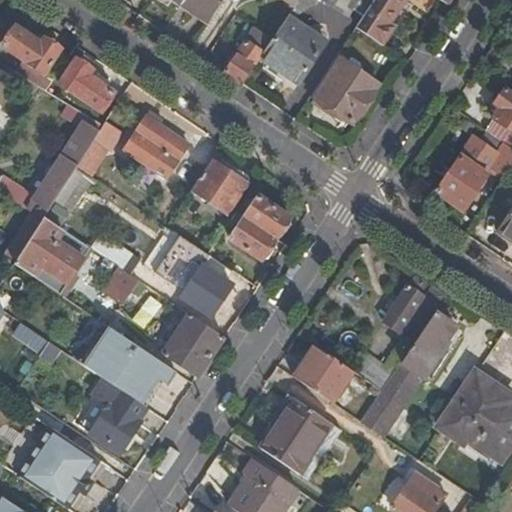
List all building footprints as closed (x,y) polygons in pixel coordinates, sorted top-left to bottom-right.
[(172,0),(208,23),(223,0),(172,0)] [(374,0),(299,0),(293,10),(273,41),(259,59),(297,85),(325,44),(293,22),(310,9),(316,7),(319,2),(341,18),(349,7),(363,16),(365,14),(374,0)] [(299,0),(279,0),(293,10),(299,0)] [(380,46),(391,30),(385,26),(403,0),(374,0),(365,14),(363,16),(355,29),(375,42),(380,46)] [(22,61),(46,76),(61,51),(45,41),(42,46),(15,28),(3,48),(22,61)] [(216,68),(242,86),(259,59),(273,41),(254,28),(237,53),(231,48),(216,68)] [(74,64),(67,59),(53,81),(101,115),(115,94),(88,77),(91,72),(75,61),(74,64)] [(14,73),(38,88),(46,76),(22,61),(14,73)] [(378,87),(340,61),(314,99),(352,124),(378,87)] [(46,76),(38,88),(46,93),(53,81),(46,76)] [(511,94),(505,90),(495,106),(500,109),(485,131),(503,143),(511,148),(511,94)] [(145,119),(159,127),(162,122),(148,114),(145,119)] [(188,146),(159,127),(145,119),(124,153),(166,181),(188,146)] [(32,215),(42,221),(44,219),(55,202),(74,172),(77,168),(92,145),(99,135),(82,124),(61,158),(60,157),(52,169),(49,174),(42,186),(40,189),(26,212),(32,215)] [(475,138),(462,157),(483,172),(487,166),(496,153),(475,138)] [(511,148),(503,143),(496,153),(487,166),(506,179),(511,169),(511,148)] [(77,168),(93,179),(108,155),(92,145),(77,168)] [(465,212),(490,176),(483,172),(462,157),(437,192),(465,212)] [(211,162),(194,187),(230,212),(247,186),(211,162)] [(49,174),(52,169),(46,165),(43,170),(49,174)] [(74,172),(55,202),(71,212),(90,182),(74,172)] [(5,180),(0,188),(0,194),(18,206),(27,193),(5,180)] [(244,219),(275,240),(290,218),(259,197),(244,219)] [(511,211),(498,232),(511,241),(511,211)] [(32,215),(5,256),(15,263),(42,221),(32,215)] [(23,271),(63,298),(72,285),(66,282),(88,248),(44,219),(42,221),(15,263),(14,266),(23,271)] [(260,261),(275,240),(244,219),(230,241),(260,261)] [(98,234),(88,248),(119,269),(130,275),(139,260),(98,234)] [(185,294),(202,267),(209,257),(180,238),(156,275),(185,294)] [(232,288),(202,267),(185,294),(182,299),(211,318),(232,288)] [(123,305),(138,282),(130,275),(119,269),(104,292),(123,305)] [(434,313),(444,298),(416,278),(410,287),(407,286),(398,299),(393,306),(383,322),(401,335),(408,326),(420,333),(434,313)] [(393,306),(398,299),(394,296),(389,303),(393,306)] [(381,393),(360,423),(382,438),(456,327),(434,313),(420,333),(412,346),(381,393)] [(165,352),(200,375),(224,339),(189,315),(176,335),(172,332),(169,337),(173,340),(165,352)] [(5,329),(14,334),(19,324),(11,319),(5,329)] [(14,334),(42,353),(48,343),(19,324),(14,334)] [(176,375),(102,324),(77,362),(103,380),(145,408),(163,385),(166,387),(176,375)] [(371,385),(381,393),(412,346),(402,339),(383,367),(371,385)] [(48,343),(42,353),(51,359),(58,350),(48,343)] [(315,347),(294,378),(332,404),(353,373),(352,372),(315,347)] [(352,372),(353,373),(371,385),(383,367),(364,353),(352,372)] [(499,457),(511,438),(511,407),(493,394),(497,389),(476,374),(440,426),(462,441),(466,435),(499,457)] [(137,421),(145,408),(103,380),(92,396),(96,399),(108,408),(90,435),(120,455),(141,423),(137,421)] [(511,399),(497,389),(493,394),(511,407),(511,399)] [(78,427),(90,435),(108,408),(96,399),(78,427)] [(296,400),(262,451),(309,482),(344,432),(296,400)] [(87,479),(100,460),(33,415),(17,439),(0,465),(7,470),(67,509),(79,491),(81,493),(89,480),(87,479)] [(71,511),(74,511),(106,464),(100,460),(87,479),(89,480),(81,493),(79,491),(67,509),(71,511)] [(283,511),(299,489),(256,460),(247,474),(251,476),(230,506),(239,511),(283,511)] [(395,511),(436,511),(441,504),(410,483),(393,510),(395,511)] [(24,511),(6,499),(0,507),(0,511),(24,511)] [(481,511),(483,508),(473,502),(466,511),(481,511)]
